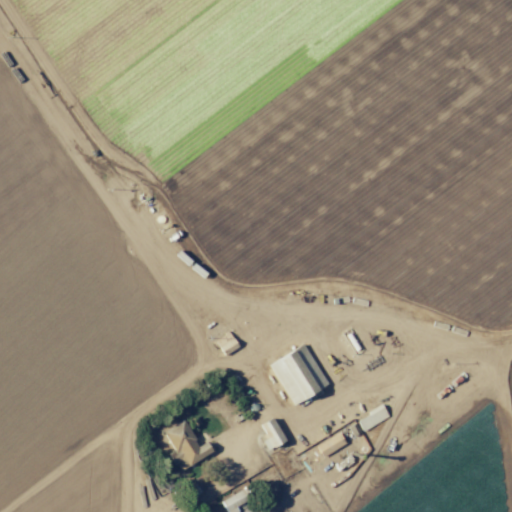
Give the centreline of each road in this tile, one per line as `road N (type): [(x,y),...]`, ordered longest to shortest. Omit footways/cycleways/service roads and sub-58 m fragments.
road 1 (track): [(161,511),(188,382),(175,322),(0,10)]
road 2 (track): [(188,382),(300,414),(511,340)]
